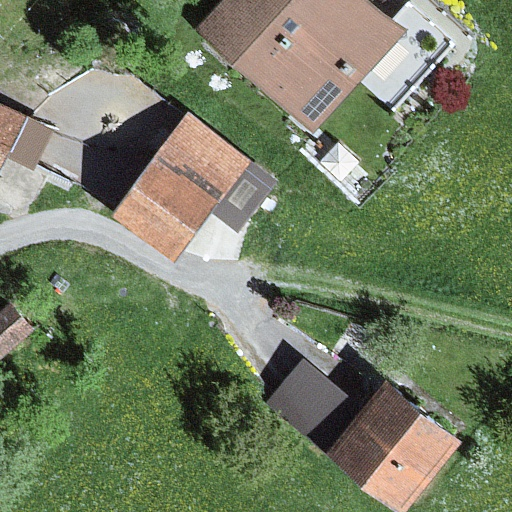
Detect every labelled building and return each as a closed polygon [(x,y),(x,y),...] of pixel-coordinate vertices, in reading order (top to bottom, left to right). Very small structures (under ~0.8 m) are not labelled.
[(386,0),(223,0),(202,23),(315,127),(358,80),(392,111),(459,38),(417,0),(408,0),(398,11),(386,0)] [(0,174),(31,113),(0,97),(0,174)] [(285,175),(195,108),(121,208),(181,252),(214,207),(245,229),(285,175)] [(0,313),(0,355),(0,356),(37,326),(16,301),(0,313)] [(338,446),(372,405),(308,353),(267,402),(331,455),(338,446)] [(470,430),(397,372),(372,405),(338,446),(410,504),(470,430)]
